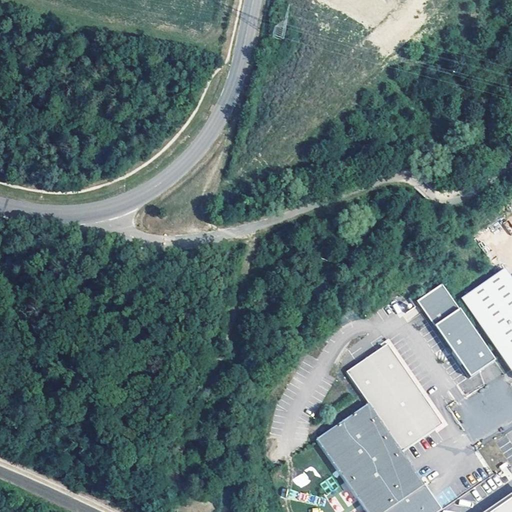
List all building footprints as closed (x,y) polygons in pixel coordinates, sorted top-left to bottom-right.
[(511,279),(505,270),(461,299),(511,371),(511,279)] [(494,361),(442,284),(417,301),(469,378),(482,370),(494,361)] [(378,344),(380,348),(386,344),(435,417),(433,430),(435,433),(446,426),(387,339),(378,344)] [(398,451),(399,453),(433,430),(435,417),(386,344),(380,348),(344,372),(366,404),(398,451)] [(399,453),(398,451),(366,404),(315,439),(363,511),(386,511),(422,487),(409,467),(399,453)] [(422,487),(386,511),(439,511),(440,511),(428,495),(422,487)] [(511,511),(511,498),(491,511),(511,511)]
